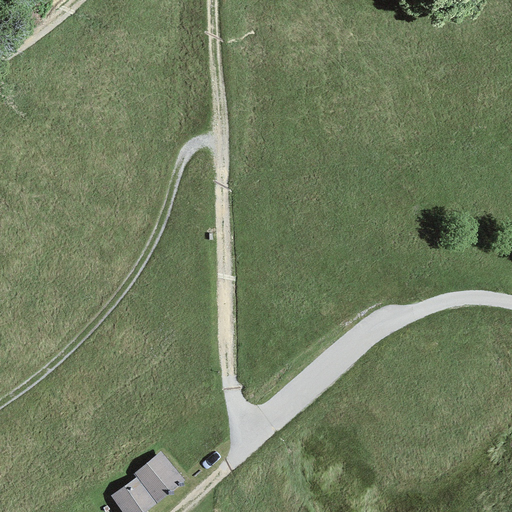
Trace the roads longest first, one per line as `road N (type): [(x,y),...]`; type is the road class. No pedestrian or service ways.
road 1 (residential): [(511,304),(449,301),(385,324),(248,447)]
road 2 (track): [(212,0),(221,140)]
